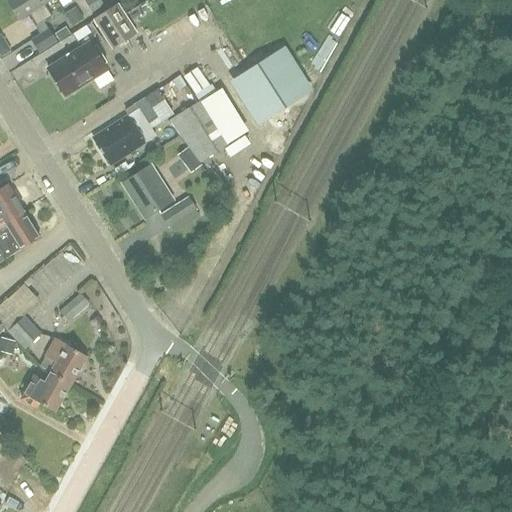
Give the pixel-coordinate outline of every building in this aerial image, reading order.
[(44,20),(31,0),(5,0),(18,21),(30,14),(37,25),(44,20)] [(31,0),(44,20),(52,16),(45,4),(51,0),(31,0)] [(84,0),(92,12),(103,5),(100,0),(84,0)] [(158,0),(136,0),(133,2),(139,14),(160,4),(158,0)] [(206,15),(223,7),(219,0),(200,0),(199,1),(206,15)] [(134,34),(116,5),(95,19),(113,47),(134,34)] [(72,25),(74,24),(82,19),(77,11),(67,17),(72,25)] [(35,26),(40,33),(48,28),(43,21),(37,25),(35,26)] [(85,25),(72,33),(77,40),(90,32),(85,25)] [(51,31),(58,41),(65,36),(58,26),(51,31)] [(35,54),(57,41),(48,28),(27,41),(35,54)] [(89,42),(48,68),(63,92),(77,82),(80,87),(93,78),(100,89),(114,80),(89,42)] [(305,87),(273,45),(228,80),(260,121),(305,87)] [(183,76),(195,94),(209,84),(197,67),(183,76)] [(183,85),(177,76),(170,81),(176,90),(183,85)] [(128,116),(93,139),(110,165),(156,135),(151,128),(147,120),(155,114),(151,108),(165,99),(158,89),(133,104),(137,109),(128,115),(128,116)] [(198,101),(169,120),(199,160),(225,144),(198,101)] [(111,167),(116,174),(132,163),(130,161),(124,165),(121,160),(111,167)] [(173,200),(151,166),(122,184),(143,218),(173,200)] [(0,223),(23,209),(7,184),(0,188),(0,223)] [(189,196),(160,214),(169,227),(196,210),(197,209),(189,196)] [(0,246),(7,257),(20,249),(40,237),(23,209),(0,223),(0,246)] [(80,293),(58,311),(68,322),(90,304),(80,293)] [(8,298),(0,304),(0,322),(25,350),(41,334),(8,298)] [(93,318),(97,325),(102,322),(98,315),(93,318)] [(1,337),(0,341),(0,349),(12,353),(16,341),(1,337)] [(50,371),(70,382),(85,355),(55,338),(46,355),(39,366),(49,371),(50,371)] [(50,371),(49,371),(44,381),(34,376),(24,392),(20,400),(37,409),(41,402),(55,410),(70,382),(50,371)]
